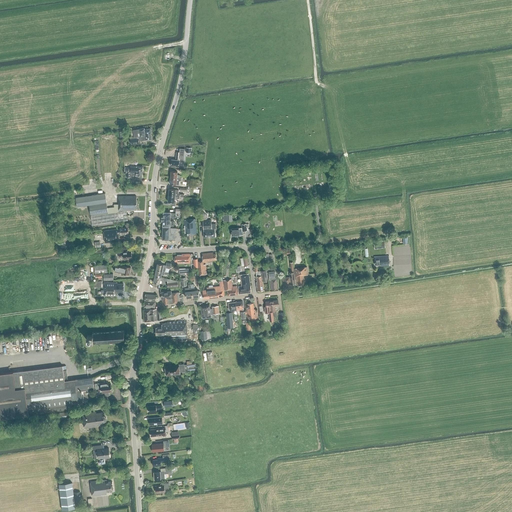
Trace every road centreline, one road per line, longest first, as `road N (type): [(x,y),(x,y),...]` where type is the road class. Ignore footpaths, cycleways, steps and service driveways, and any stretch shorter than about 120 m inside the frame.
road 1 (tertiary): [(150,252),(154,178),(182,72),(190,0)]
road 2 (tertiary): [(139,511),(130,386),(142,286)]
road 3 (residential): [(254,295),(249,255),(240,247),(150,252)]
road 4 (unknown): [(134,365),(84,373),(57,356),(0,364)]
road 5 (residential): [(254,295),(161,306),(158,294),(142,286)]
